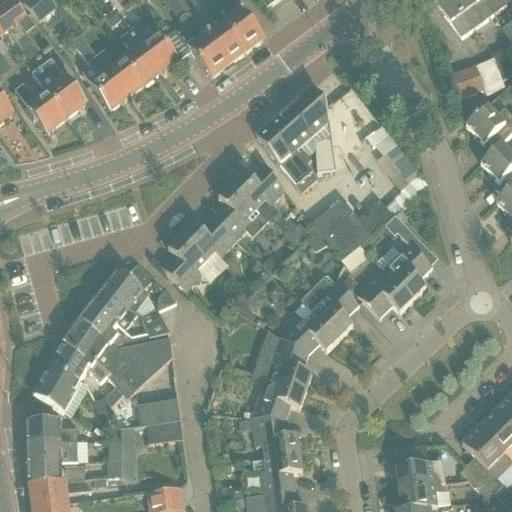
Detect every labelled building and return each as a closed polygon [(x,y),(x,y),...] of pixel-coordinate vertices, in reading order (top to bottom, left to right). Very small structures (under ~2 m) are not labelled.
[(30,0),(22,6),(39,27),(57,12),(52,6),(47,0),(30,0)] [(231,0),(221,7),(213,14),(224,29),(245,58),(263,45),(231,0)] [(256,0),(267,14),(285,0),(256,0)] [(463,18),(449,0),(430,0),(462,43),(473,34),(462,19),(463,18)] [(483,3),(480,0),(449,0),(463,18),(462,19),(473,34),(495,18),(484,3),(483,3)] [(480,0),(483,3),(484,3),(495,18),(507,9),(499,0),(480,0)] [(26,19),(13,1),(0,10),(0,26),(5,34),(17,26),(26,19)] [(224,29),(213,14),(205,20),(195,27),(228,71),(245,58),(224,29)] [(119,25),(112,16),(103,22),(111,32),(119,25)] [(184,35),(178,39),(189,54),(210,83),(211,84),(228,71),(195,27),(189,18),(183,19),(180,22),(179,26),(180,30),(184,35)] [(511,27),(503,35),(511,47),(511,27)] [(135,31),(128,37),(159,77),(176,64),(156,39),(147,46),(135,31)] [(159,77),(128,37),(120,43),(131,58),(123,65),(143,90),(159,77)] [(79,41),(70,48),(79,58),(79,57),(87,68),(90,72),(81,79),(90,90),(92,92),(110,116),(127,103),(95,62),(87,51),(79,41)] [(116,71),(104,55),(95,62),(127,103),(143,90),(123,65),(116,71)] [(511,57),(494,66),(503,83),(511,78),(511,57)] [(52,64),(43,70),(49,79),(38,86),(46,97),(66,124),(86,110),(75,95),(78,93),(69,81),(66,83),(52,64)] [(474,69),(450,79),(458,104),(484,95),(474,69)] [(0,129),(13,120),(2,105),(4,103),(4,102),(0,97),(0,87),(2,86),(0,82),(0,129)] [(66,124),(46,97),(34,106),(23,90),(15,96),(27,112),(24,114),(33,126),(36,124),(47,139),(66,124)] [(329,128),(326,108),(312,92),(311,93),(284,116),(267,131),(266,132),(256,140),(258,142),(278,168),(279,171),(281,170),(303,197),(317,185),(311,177),(312,177),(305,169),(310,165),(299,153),(329,128)] [(502,148),(511,138),(511,119),(505,113),(497,120),(487,110),(483,114),(475,122),(468,129),(466,131),(492,158),(502,148)] [(335,174),(331,139),(314,144),(315,156),(316,177),(335,174)] [(511,158),(511,159),(502,148),(492,158),(481,169),(499,188),(505,182),(511,188),(511,158)] [(270,210),(284,197),(264,170),(261,167),(259,170),(262,172),(250,183),(244,177),(231,190),(256,215),(265,206),(270,210)] [(341,265),(371,240),(402,213),(426,189),(419,179),(400,196),(385,211),(379,204),(358,223),(343,205),(312,229),(341,265)] [(247,224),(256,215),(231,190),(218,203),(224,210),(214,221),(211,218),(210,220),(236,245),(252,229),(247,224)] [(511,191),(496,207),(511,223),(511,227),(511,229),(511,191)] [(193,228),(181,241),(205,266),(207,264),(210,267),(217,260),(220,262),(220,261),(236,245),(210,220),(208,221),(211,224),(200,235),(193,228)] [(327,250),(314,234),(304,244),(315,257),(327,250)] [(398,258),(382,274),(383,275),(388,280),(412,306),(426,292),(416,283),(427,272),(430,275),(432,273),(409,250),(417,243),(409,234),(400,242),(407,250),(398,258)] [(218,278),(205,266),(180,241),(168,254),(175,260),(163,272),(160,270),(159,272),(185,297),(202,279),(209,287),(218,278)] [(147,300),(143,295),(153,286),(137,269),(126,281),(119,274),(106,292),(137,319),(138,320),(138,319),(141,322),(142,324),(150,320),(138,311),(147,300)] [(388,280),(383,275),(357,301),(379,324),(381,322),(379,319),(390,309),(399,318),(412,306),(388,280)] [(335,287),(318,304),(310,296),(301,305),(314,318),(339,343),(352,331),(343,321),(354,310),(357,313),(358,311),(344,297),(335,287)] [(124,335),(137,319),(106,292),(93,309),(117,329),(124,335)] [(158,302),(157,316),(176,308),(164,296),(158,302)] [(111,336),(117,329),(93,309),(80,325),(109,350),(122,347),(111,336)] [(150,320),(142,324),(143,327),(147,338),(150,337),(148,334),(163,327),(157,316),(150,320)] [(339,343),(314,318),(305,327),(300,322),(279,343),(305,358),(316,347),(326,357),(339,343)] [(167,343),(117,354),(109,350),(80,325),(63,349),(91,372),(96,365),(109,378),(111,380),(108,383),(116,392),(115,394),(122,402),(124,400),(126,403),(170,363),(167,343)] [(167,335),(163,327),(148,334),(150,337),(147,338),(149,342),(166,338),(167,335)] [(279,343),(266,381),(274,383),(306,394),(312,379),(299,375),(305,358),(279,343)] [(91,372),(63,349),(52,368),(66,375),(65,378),(79,387),(79,386),(78,386),(83,376),(86,376),(87,377),(89,378),(99,388),(109,378),(96,365),(91,372)] [(63,417),(79,387),(65,378),(66,375),(52,368),(33,401),(63,417)] [(300,414),(306,394),(274,383),(269,397),(262,395),(253,423),(253,424),(282,426),(287,410),(300,414)] [(122,402),(115,394),(104,403),(110,414),(122,402)] [(114,424),(104,403),(91,409),(101,430),(114,424)] [(511,406),(509,403),(494,418),(511,437),(511,406)] [(137,412),(140,433),(179,427),(176,407),(137,412)] [(31,427),(27,427),(27,449),(77,447),(77,436),(61,435),(61,426),(52,416),(32,414),(31,427)] [(511,451),(511,437),(494,418),(478,434),(503,460),(511,451)] [(284,443),(282,426),(253,424),(256,452),(264,451),(265,464),(263,464),(263,465),(299,459),(297,441),(284,443)] [(182,445),(179,427),(146,432),(147,450),(182,445)] [(134,434),(120,436),(120,443),(120,455),(120,467),(120,481),(120,483),(128,483),(128,481),(134,481),(134,434)] [(503,460),(478,434),(462,449),(475,462),(467,470),(475,479),(494,498),(502,490),(496,483),(511,469),(503,460)] [(77,468),(77,447),(27,449),(27,469),(62,468),(77,468)] [(398,473),(396,473),(399,495),(440,489),(445,489),(442,467),(427,469),(425,452),(396,456),(398,473)] [(109,455),(109,467),(120,467),(120,455),(109,455)] [(302,478),(299,459),(263,465),(263,464),(252,466),(254,479),(260,478),(263,500),(261,500),(261,501),(291,497),(289,480),(302,478)] [(120,481),(120,467),(107,467),(107,482),(120,481)] [(62,476),(62,468),(27,469),(28,491),(63,489),(83,487),(83,476),(62,476)] [(469,485),(475,479),(467,470),(460,476),(469,485)] [(475,479),(469,485),(478,494),(484,488),(475,479)] [(93,492),(106,491),(105,483),(93,484),(93,492)] [(83,488),(83,487),(63,489),(28,491),(28,493),(30,492),(32,511),(49,511),(50,511),(66,509),(65,500),(92,497),(91,487),(83,488)] [(441,498),(440,489),(399,495),(400,511),(436,511),(435,499),(441,498)] [(181,511),(179,493),(177,494),(146,498),(147,511),(181,511)] [(293,511),(291,497),(261,501),(261,500),(245,502),(245,504),(246,511),(245,511),(293,511)]
